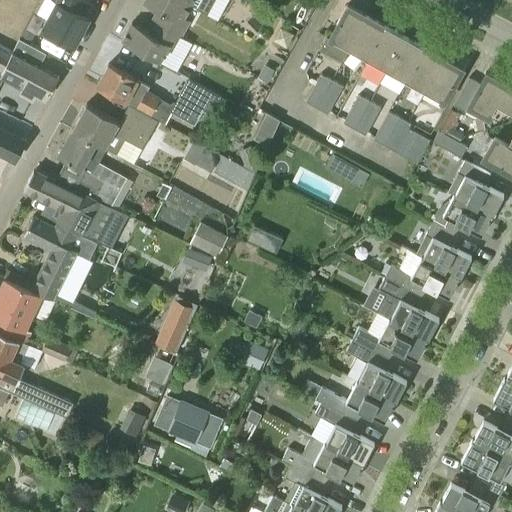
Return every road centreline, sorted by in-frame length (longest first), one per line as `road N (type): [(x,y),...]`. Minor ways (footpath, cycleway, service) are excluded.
road 1 (residential): [(386,511),(511,274)]
road 2 (residential): [(0,210),(112,0)]
